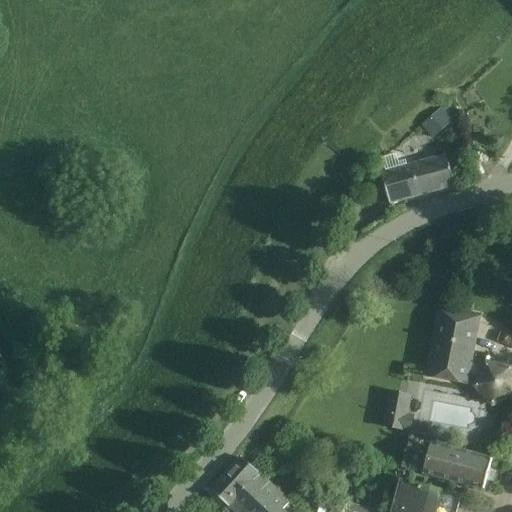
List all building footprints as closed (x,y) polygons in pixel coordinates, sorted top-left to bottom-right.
[(455,186),(446,156),(381,175),(390,206),(455,186)] [(478,387),(494,405),(511,394),(511,380),(511,370),(489,366),(488,366),(485,371),(471,363),(477,330),(438,323),(428,377),(467,384),(468,376),(480,382),(478,387)] [(382,426),(411,432),(414,416),(408,415),(412,396),(389,391),(382,426)] [(423,474),(484,490),(486,481),(493,483),(496,472),(490,471),(492,461),(431,445),(410,439),(402,469),(423,474)] [(211,492),(232,511),(283,511),(292,503),(261,474),(260,475),(242,458),(211,492)] [(457,511),(461,499),(400,483),(391,511),(380,511),(328,498),(324,511),(457,511)]
